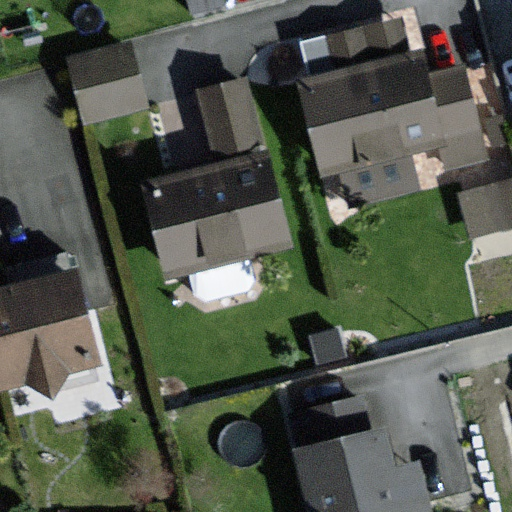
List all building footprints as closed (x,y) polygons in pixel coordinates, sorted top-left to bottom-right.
[(408,17),(318,37),(325,68),(293,75),(318,186),(341,180),(349,213),(421,197),(417,182),(484,167),(461,69),(423,78),(408,17)] [(70,47),(88,116),(152,99),(133,30),(70,47)] [(207,175),(136,192),(159,289),(290,258),(249,85),(189,99),(207,175)] [(511,169),(461,178),(469,224),(511,216),(511,169)] [(0,400),(97,379),(76,281),(33,291),(0,297),(0,400)] [(383,433),(294,454),(307,511),(430,511),(420,466),(392,472),(383,433)]
